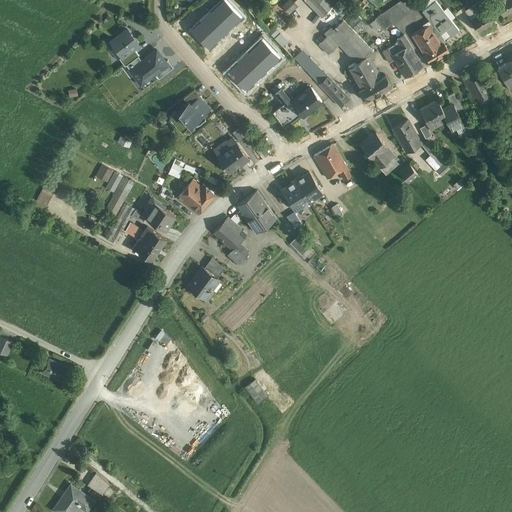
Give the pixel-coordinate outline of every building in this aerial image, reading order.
[(230,0),(219,0),(189,29),(210,51),(246,16),(230,0)] [(294,0),(288,0),(283,4),(290,12),(299,5),(294,0)] [(333,6),(327,0),(305,0),(322,17),(333,6)] [(459,28),(437,0),(433,0),(423,8),(423,10),(432,22),(429,25),(431,28),(436,35),(447,27),(452,34),(459,28)] [(511,0),(500,0),(498,1),(496,3),(503,15),(511,10),(511,0)] [(399,1),(382,12),(394,24),(408,12),(403,6),(404,5),(402,3),(402,4),(399,1)] [(478,2),(472,6),(478,15),(484,11),(478,2)] [(362,19),(353,10),(349,14),(358,23),(362,19)] [(478,15),(471,19),(479,31),(492,23),(484,11),(478,15)] [(382,12),(377,17),(376,16),(375,17),(376,18),(385,29),(392,22),(382,12)] [(358,23),(349,14),(345,18),(353,27),(358,23)] [(344,19),(319,43),(329,54),(339,44),(338,43),(354,31),(344,19)] [(429,25),(413,35),(415,38),(431,28),(429,25)] [(111,40),(123,55),(134,47),(139,44),(127,28),(111,40)] [(431,28),(415,38),(425,54),(441,44),(436,35),(431,28)] [(354,31),(338,43),(339,44),(356,62),(368,55),(369,55),(375,52),(354,31)] [(405,34),(397,39),(398,41),(388,48),(392,55),(410,43),(405,34)] [(264,35),(226,71),(246,92),(284,57),(264,35)] [(425,54),(430,62),(449,50),(444,42),(441,44),(425,54)] [(410,43),(392,55),(394,59),(405,77),(424,66),(410,43)] [(139,54),(134,47),(123,55),(119,58),(125,65),(139,54)] [(128,69),(141,86),(169,64),(155,47),(128,69)] [(388,48),(383,51),(389,62),(394,59),(392,55),(388,48)] [(314,61),(307,54),(299,62),(302,65),(314,61)] [(356,62),(348,66),(361,88),(381,77),(369,55),(368,55),(356,62)] [(511,58),(505,63),(498,67),(509,85),(511,82),(511,58)] [(314,61),(302,65),(306,69),(319,66),(314,61)] [(319,66),(306,69),(323,87),(331,80),(332,80),(319,66)] [(481,70),(464,79),(477,104),(487,99),(495,95),(494,94),(481,70)] [(361,88),(359,89),(360,90),(365,98),(365,99),(366,99),(375,93),(375,94),(380,91),(391,85),(392,85),(391,84),(386,75),(386,74),(361,88)] [(348,98),(331,80),(323,87),(340,105),(348,98)] [(311,87),(292,101),(301,114),(303,116),(322,101),(311,87)] [(291,102),(281,88),(275,93),(284,102),(287,105),(291,102)] [(195,89),(185,96),(187,100),(190,104),(198,96),(197,95),(198,94),(195,89)] [(463,108),(454,92),(447,95),(452,104),(454,103),(457,110),(463,108)] [(495,95),(487,99),(494,112),(504,107),(497,93),(494,94),(495,95)] [(198,96),(190,104),(187,100),(175,110),(172,119),(183,130),(183,131),(189,126),(190,127),(194,123),(195,123),(194,123),(210,109),(204,101),(205,100),(200,95),(198,96)] [(438,99),(420,108),(430,126),(446,118),(447,117),(443,109),(438,99)] [(291,102),(287,105),(284,102),(273,110),(285,126),(301,114),(292,101),(291,102)] [(452,104),(443,109),(447,117),(446,118),(452,130),(456,128),(464,124),(457,110),(454,103),(452,104)] [(486,118),(477,126),(485,135),(494,127),(486,118)] [(408,119),(394,127),(405,147),(419,139),(408,119)] [(426,124),(420,127),(426,137),(431,134),(432,134),(426,124)] [(464,124),(456,128),(459,133),(467,129),(464,124)] [(246,137),(239,127),(233,132),(240,141),(246,137)] [(376,132),(370,137),(369,136),(360,144),(373,159),(373,158),(381,167),(388,160),(383,154),(385,152),(383,149),(388,145),(376,132)] [(236,142),(218,156),(224,164),(223,164),(229,172),(244,161),(244,162),(249,159),(235,139),(234,139),(236,142)] [(333,144),(314,155),(328,178),(340,171),(346,167),(333,144)] [(388,160),(381,167),(379,168),(386,175),(399,163),(393,158),(396,155),(388,145),(383,149),(385,152),(383,154),(388,160)] [(444,157),(435,147),(429,153),(439,163),(442,160),(444,157)] [(439,163),(429,153),(425,157),(440,174),(450,165),(447,161),(445,163),(442,160),(439,163)] [(184,168),(201,174),(203,170),(175,159),(169,174),(179,178),(184,168)] [(410,163),(400,171),(408,181),(418,173),(410,163)] [(346,167),(340,171),(344,180),(351,176),(346,167)] [(310,171),(300,177),(299,176),(295,178),(309,199),(314,196),(315,198),(323,193),(310,171)] [(124,176),(104,211),(115,217),(134,182),(124,176)] [(465,181),(462,177),(453,184),(457,188),(465,181)] [(309,199),(295,178),(291,181),(292,182),(283,188),(296,210),(304,205),(303,203),(309,199)] [(193,179),(178,197),(199,214),(215,194),(206,186),(204,188),(193,179)] [(136,182),(105,237),(116,243),(146,188),(136,182)] [(257,190),(237,204),(256,232),(276,217),(257,190)] [(175,215),(156,202),(146,217),(165,230),(175,215)] [(337,203),(332,207),(338,217),(343,214),(337,203)] [(297,227),(303,223),(296,211),(288,216),(297,227)] [(242,228),(228,216),(214,231),(232,249),(233,249),(239,243),(244,237),(238,232),(242,228)] [(142,233),(129,225),(125,231),(139,238),(140,237),(142,233)] [(166,238),(147,225),(142,233),(140,237),(144,240),(137,250),(152,260),(166,238)] [(301,232),(290,243),(301,254),(312,244),(301,232)] [(239,243),(233,249),(232,249),(228,253),(239,263),(249,252),(239,243)] [(225,267),(212,257),(204,267),(218,277),(225,267)] [(202,265),(188,284),(207,299),(214,290),(210,287),(218,277),(204,267),(202,265)] [(337,300),(323,314),(333,325),(348,311),(337,300)] [(13,342),(0,336),(0,351),(7,355),(13,342)] [(68,368),(49,359),(44,372),(62,380),(68,368)] [(266,393),(255,378),(245,385),(256,400),(266,393)] [(110,483),(96,471),(88,484),(103,494),(110,483)] [(71,483),(54,509),(58,511),(73,511),(76,507),(79,501),(88,507),(94,499),(71,483)]
